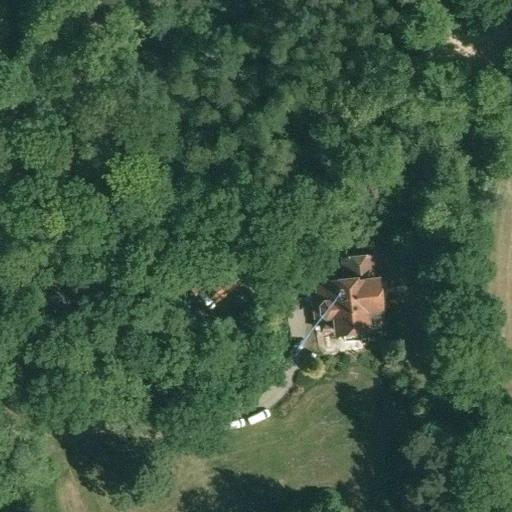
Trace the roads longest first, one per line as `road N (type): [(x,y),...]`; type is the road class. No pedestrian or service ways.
road 1 (unclassified): [(0,298),(450,59)]
road 2 (unknown): [(296,322),(286,381),(273,404),(228,423),(50,423),(10,417),(0,404)]
